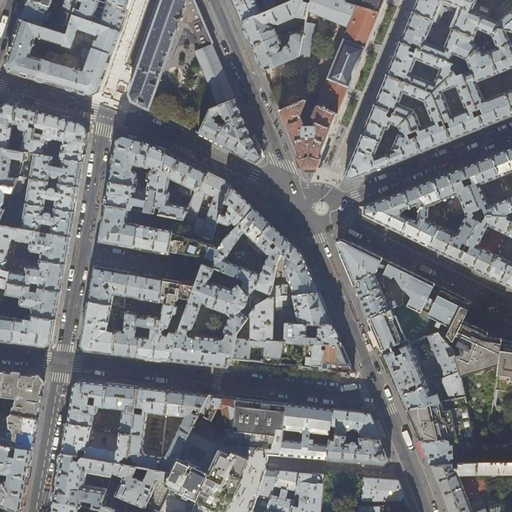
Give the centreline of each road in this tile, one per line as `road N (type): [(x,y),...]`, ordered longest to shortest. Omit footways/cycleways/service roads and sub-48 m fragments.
road 1 (residential): [(62,363),(382,396)]
road 2 (residential): [(209,0),(295,196)]
road 3 (residential): [(295,196),(146,126),(105,116)]
road 4 (residential): [(305,217),(382,396)]
road 5 (residential): [(339,219),(511,303)]
road 6 (residential): [(511,130),(335,202)]
road 7 (residential): [(62,363),(34,511)]
road 8 (residential): [(413,471),(268,462)]
road 9 (residential): [(105,116),(82,252)]
